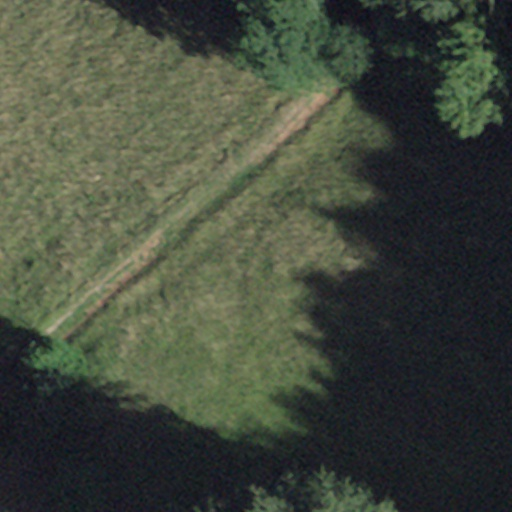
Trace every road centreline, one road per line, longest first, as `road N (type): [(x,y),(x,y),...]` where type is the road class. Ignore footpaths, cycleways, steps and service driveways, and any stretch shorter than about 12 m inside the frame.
road 1 (track): [(0,310),(137,245),(290,118),(403,0)]
road 2 (track): [(0,386),(137,245)]
